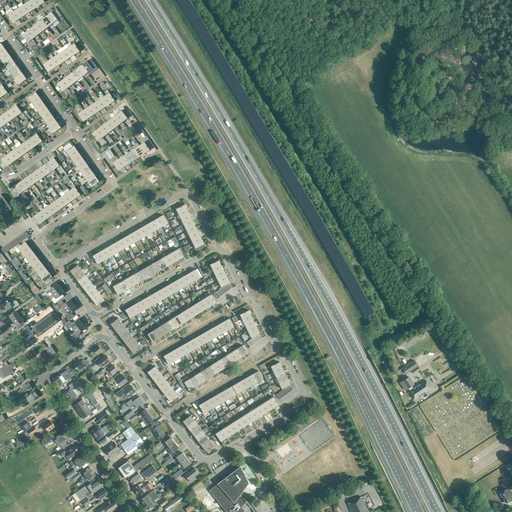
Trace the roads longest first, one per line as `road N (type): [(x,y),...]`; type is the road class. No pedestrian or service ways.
road 1 (motorway): [(433,511),(341,329),(149,0)]
road 2 (motorway): [(134,0),(322,323),(418,511)]
road 3 (tertiary): [(134,511),(41,381)]
road 4 (unclassified): [(56,266),(179,196),(192,200)]
road 5 (unclassified): [(98,314),(216,247)]
road 6 (unclassified): [(248,300),(131,366)]
road 7 (unclassified): [(511,426),(440,314)]
road 8 (unclassified): [(241,442),(304,403),(278,351)]
road 9 (residential): [(166,413),(278,351)]
road 10 (unclassified): [(56,266),(42,236),(111,184)]
